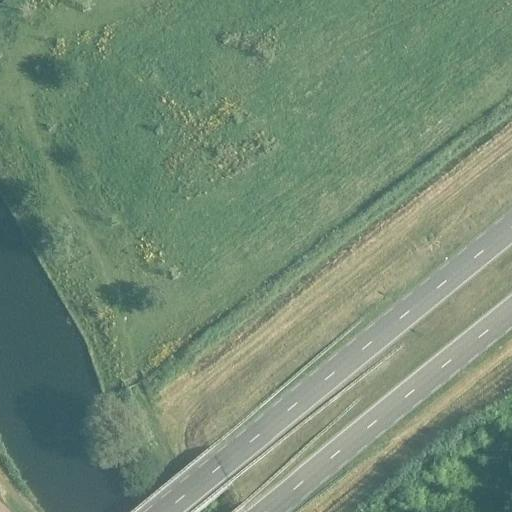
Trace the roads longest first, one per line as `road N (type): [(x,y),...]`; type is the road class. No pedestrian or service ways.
road 1 (trunk): [(511,228),(162,511)]
road 2 (trunk): [(263,511),(511,313)]
